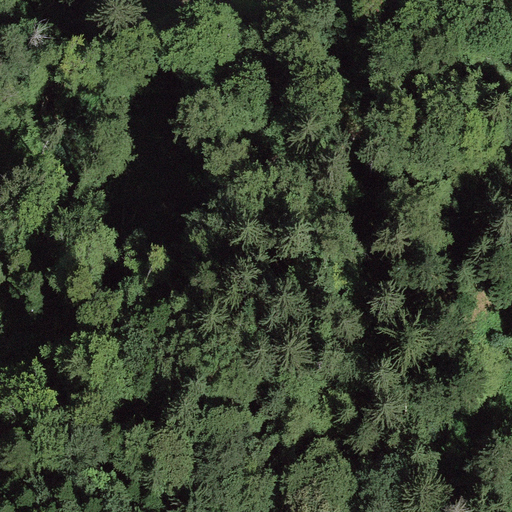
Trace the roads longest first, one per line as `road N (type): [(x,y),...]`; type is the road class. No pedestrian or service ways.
road 1 (track): [(110,0),(189,51),(465,0)]
road 2 (track): [(0,385),(129,430),(175,456),(220,511)]
